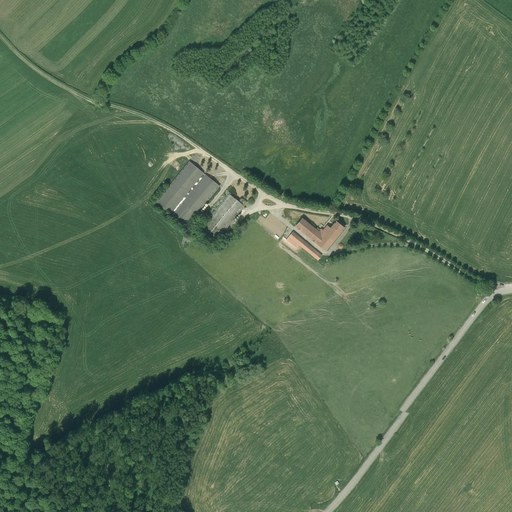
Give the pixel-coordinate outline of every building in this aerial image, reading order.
[(219,186),(188,161),(156,202),(186,227),(219,186)] [(228,193),(198,231),(214,243),(244,206),(228,193)] [(295,226),(302,218),(293,212),(287,219),(295,226)] [(295,226),(295,227),(325,252),(345,228),(335,221),(330,228),(327,225),(323,230),(321,228),(320,230),(318,228),(320,226),(311,219),(308,223),(302,218),(295,226)] [(324,257),(292,232),(286,240),(296,247),(298,245),(320,263),(324,257)]
